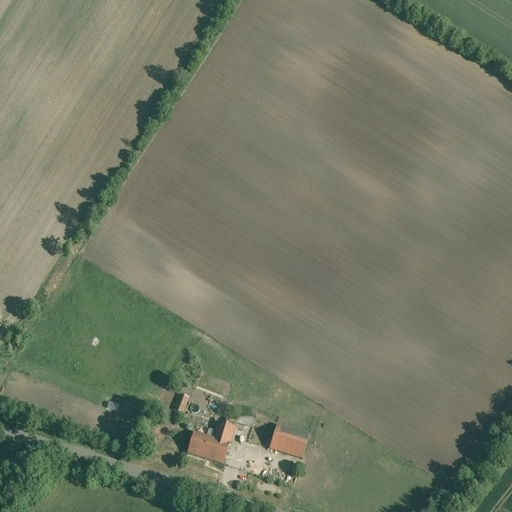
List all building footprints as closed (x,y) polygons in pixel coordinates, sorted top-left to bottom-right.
[(209,395),(199,391),(192,408),(201,412),(209,395)] [(179,396),(174,413),(183,415),(187,398),(179,396)] [(260,401),(254,414),(273,422),(279,409),(260,401)] [(238,422),(232,438),(216,433),(208,454),(241,466),(248,445),(249,445),(255,428),(238,422)] [(264,451),(302,460),(308,435),(270,426),(264,451)] [(304,504),(311,484),(262,467),(256,487),(304,504)]
